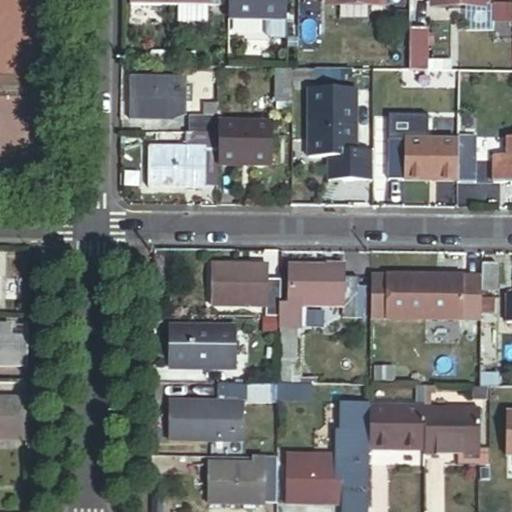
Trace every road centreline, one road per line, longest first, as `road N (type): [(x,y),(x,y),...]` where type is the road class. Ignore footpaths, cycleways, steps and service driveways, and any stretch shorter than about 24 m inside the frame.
road 1 (residential): [(95,224),(511,229)]
road 2 (residential): [(95,224),(91,511)]
road 3 (residential): [(95,0),(95,224)]
